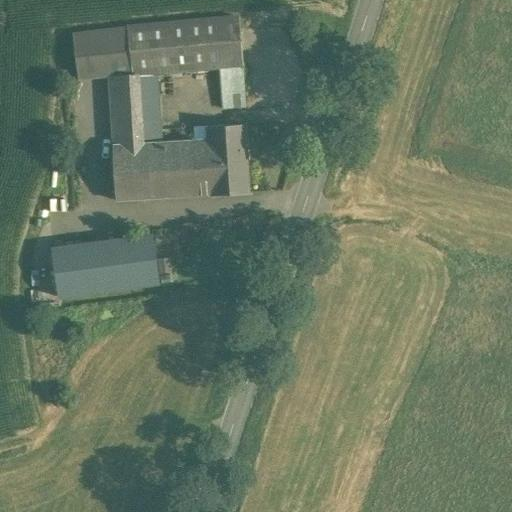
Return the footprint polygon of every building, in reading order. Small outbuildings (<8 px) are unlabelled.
[(240,18),(129,26),(133,73),(160,71),(222,66),(243,65),(240,18)] [(129,26),(74,30),(78,77),(111,75),(133,73),(129,26)] [(243,65),(222,66),(225,109),(246,108),(243,65)] [(160,71),(137,73),(142,146),(165,145),(160,71)] [(133,73),(111,75),(116,147),(116,148),(142,146),(137,73),(133,73)] [(248,125),(209,128),(210,142),(214,195),(214,197),(252,194),(248,125)] [(142,146),(116,148),(116,147),(115,147),(119,201),(214,195),(210,142),(165,145),(142,146)] [(156,237),(57,251),(64,299),(163,284),(156,237)]
